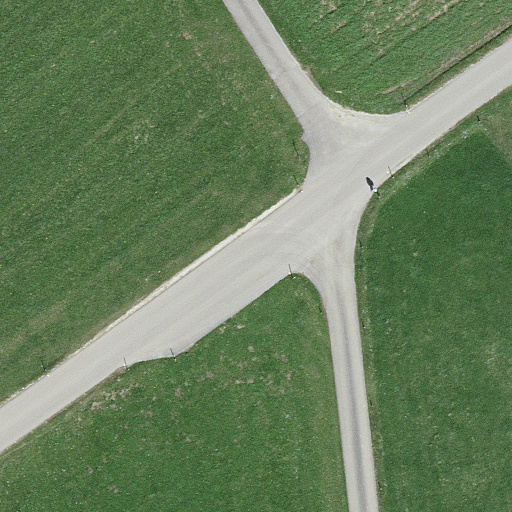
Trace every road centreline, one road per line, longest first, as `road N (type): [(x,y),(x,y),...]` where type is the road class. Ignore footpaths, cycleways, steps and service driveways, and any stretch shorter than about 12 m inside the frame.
road 1 (unclassified): [(511,66),(0,440)]
road 2 (track): [(245,0),(363,175)]
